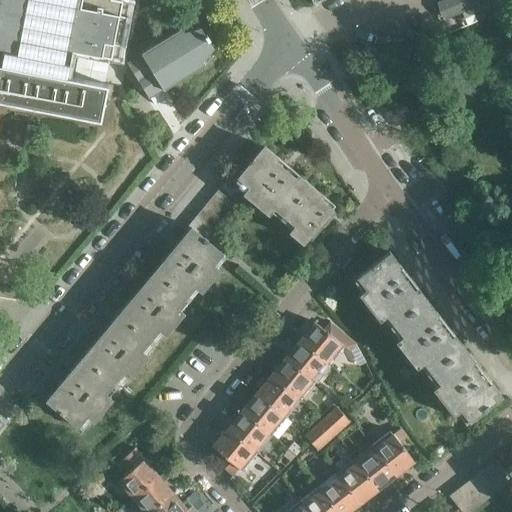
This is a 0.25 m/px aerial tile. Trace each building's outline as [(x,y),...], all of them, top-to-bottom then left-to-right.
[(0,0),(0,98),(99,118),(104,94),(103,94),(104,92),(110,93),(109,95),(110,95),(113,84),(65,75),(71,47),(110,55),(110,54),(116,55),(119,42),(120,42),(121,41),(126,13),(125,12),(127,0),(0,0)] [(445,0),(438,3),(445,19),(472,7),(488,0),(445,0)] [(494,0),(488,0),(472,7),(477,20),(499,11),(494,0)] [(181,26),(140,52),(142,55),(128,64),(143,90),(158,81),(162,88),(204,62),(201,58),(212,46),(199,26),(183,30),(181,26)] [(243,168),(237,177),(247,186),(242,192),(245,195),(246,194),(255,201),(286,164),(263,145),(261,148),(255,143),(238,164),(243,168)] [(286,164),(255,201),(268,212),(270,209),(282,218),(310,184),(286,164)] [(231,174),(222,185),(241,200),(245,195),(242,192),(247,186),(237,177),(235,178),(231,174)] [(310,184),(282,218),(292,227),(289,230),(303,241),(321,220),(324,222),(335,210),(331,207),(334,204),(310,184)] [(222,185),(214,195),(232,210),(241,200),(222,185)] [(214,195),(205,205),(224,220),(232,210),(214,195)] [(205,205),(197,215),(216,230),(224,220),(205,205)] [(189,225),(189,226),(190,227),(207,240),(216,230),(197,215),(189,225)] [(190,227),(172,248),(210,279),(219,269),(216,266),(225,255),(207,240),(190,227)] [(172,248),(154,270),(188,299),(198,288),(201,290),(210,279),(172,248)] [(390,251),(354,279),(362,290),(359,292),(370,306),(409,276),(390,251)] [(154,270),(137,291),(174,322),(183,312),(180,309),(188,299),(154,270)] [(409,276),(370,306),(379,318),(382,315),(391,327),(427,299),(409,276)] [(137,291),(117,314),(152,343),(162,331),(165,333),(174,322),(137,291)] [(427,299),(391,327),(399,338),(396,340),(406,353),(445,323),(427,299)] [(117,314),(100,335),(138,366),(147,355),(144,352),(152,343),(117,314)] [(305,331),(299,338),(329,363),(335,356),(332,354),(341,344),(344,347),(344,345),(342,343),(348,335),(339,328),(333,336),(314,320),(313,321),(315,323),(307,333),(305,331)] [(445,323),(406,353),(416,365),(419,363),(427,373),(463,346),(445,323)] [(100,335),(82,357),(116,385),(126,373),(129,376),(138,366),(100,335)] [(290,349),(284,356),(315,381),(321,374),(318,372),(326,362),(328,364),(329,363),(299,338),(298,339),(300,341),(292,351),(290,349)] [(463,346),(427,373),(436,385),(433,388),(443,400),(482,370),(463,346)] [(276,367),(270,374),(300,399),(306,392),(304,390),(311,380),(314,382),(315,381),(284,356),(284,357),(286,358),(278,368),(276,367)] [(82,357),(65,377),(102,408),(111,398),(107,395),(116,385),(82,357)] [(482,370),(443,400),(452,413),(455,410),(464,421),(476,412),(480,418),(502,401),(498,396),(500,394),(482,370)] [(261,385),(255,392),(286,417),(292,410),(289,408),(296,399),(299,401),(300,399),(270,374),(268,376),(270,377),(263,386),(261,385)] [(102,408),(65,377),(46,399),(59,410),(58,411),(62,414),(63,413),(80,428),(90,417),(93,419),(102,408)] [(247,402),(241,410),(272,434),(277,428),(274,425),(283,416),(285,418),(286,417),(255,392),(257,394),(248,404),(247,402)] [(350,422),(335,406),(303,434),(318,451),(350,422)] [(233,420),(227,428),(257,452),(263,445),(260,442),(267,434),(270,436),(272,434),(241,410),(240,411),(242,412),(234,421),(233,420)] [(400,427),(392,433),(399,442),(407,436),(400,427)] [(257,452),(227,428),(226,428),(227,430),(220,439),(218,438),(211,446),(230,461),(224,469),(233,476),(239,468),(242,471),(248,463),(245,461),(253,451),(256,453),(257,452)] [(372,444),(371,445),(395,476),(396,476),(395,474),(405,466),(406,468),(414,461),(399,442),(392,433),(390,430),(382,436),(385,439),(375,447),(372,444)] [(355,458),(354,458),(378,490),(378,489),(377,487),(386,480),(388,482),(395,476),(371,445),(364,450),(366,454),(357,461),(355,458)] [(115,463),(116,465),(123,474),(143,458),(144,457),(135,446),(115,463)] [(287,449),(282,455),(289,461),(294,455),(287,449)] [(511,460),(511,463),(503,471),(510,481),(511,482),(511,485),(510,487),(511,489),(511,454),(509,457),(511,460)] [(143,458),(123,474),(117,480),(132,497),(162,471),(157,465),(152,469),(143,458)] [(336,473),(335,474),(359,505),(360,503),(358,501),(368,494),(370,496),(378,490),(354,458),(346,465),(348,468),(339,476),(336,473)] [(494,459),(484,466),(501,488),(510,481),(503,471),(494,459)] [(484,466),(476,473),(492,495),(501,488),(484,466)] [(162,471),(132,497),(144,511),(147,511),(171,492),(162,481),(166,477),(162,471)] [(476,473),(466,480),(483,502),(492,495),(476,473)] [(318,487),(317,488),(336,511),(344,511),(350,508),(352,510),(359,505),(335,474),(328,479),(330,482),(321,490),(318,487)] [(466,480),(458,487),(474,508),(483,502),(466,480)] [(458,487),(448,494),(462,511),(469,511),(474,508),(458,487)] [(300,501),(299,502),(307,511),(336,511),(317,488),(310,493),(312,496),(303,504),(300,501)] [(109,497),(104,491),(99,495),(104,501),(109,497)] [(171,492),(147,511),(182,511),(191,505),(186,499),(181,503),(171,492)] [(307,511),(299,502),(292,508),(294,511),(292,511),(307,511)]
